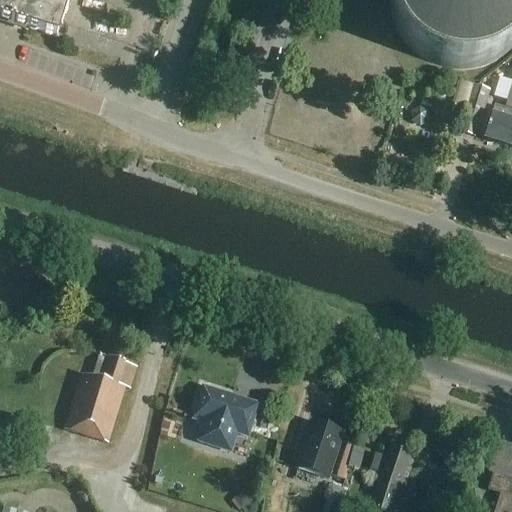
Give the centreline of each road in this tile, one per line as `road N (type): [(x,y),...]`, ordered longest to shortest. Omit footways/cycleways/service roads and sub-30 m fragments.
road 1 (unclassified): [(511,252),(0,72)]
road 2 (tertiary): [(511,396),(0,234)]
